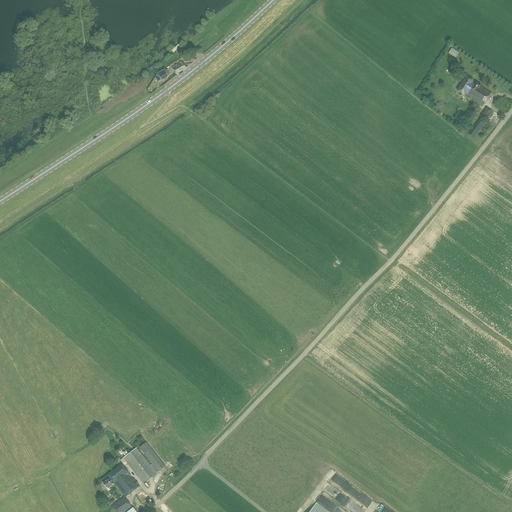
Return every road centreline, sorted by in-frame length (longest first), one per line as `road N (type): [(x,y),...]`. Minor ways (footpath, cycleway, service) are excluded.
road 1 (unclassified): [(154,511),(390,261),(511,110)]
road 2 (primary): [(0,202),(166,90),(273,0)]
